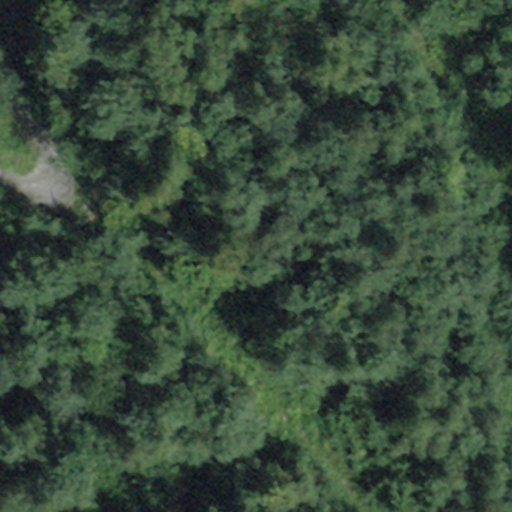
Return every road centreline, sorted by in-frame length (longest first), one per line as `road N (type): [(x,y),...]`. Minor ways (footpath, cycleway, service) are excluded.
road 1 (track): [(352,511),(105,234),(30,181)]
road 2 (track): [(392,0),(484,190),(511,294)]
